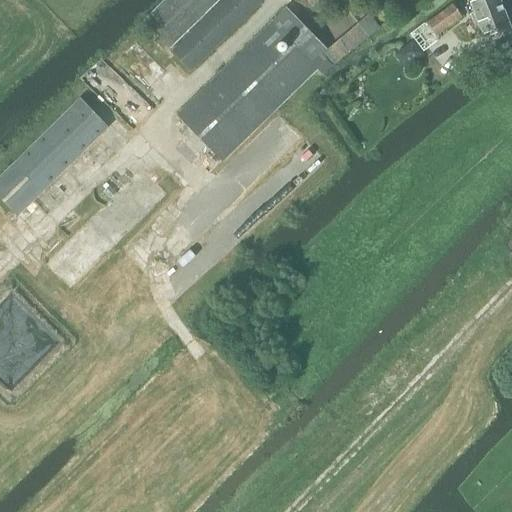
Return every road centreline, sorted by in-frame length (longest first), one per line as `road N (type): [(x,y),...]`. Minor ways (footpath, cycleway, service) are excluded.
road 1 (track): [(287,511),(511,289)]
road 2 (track): [(347,328),(511,107)]
